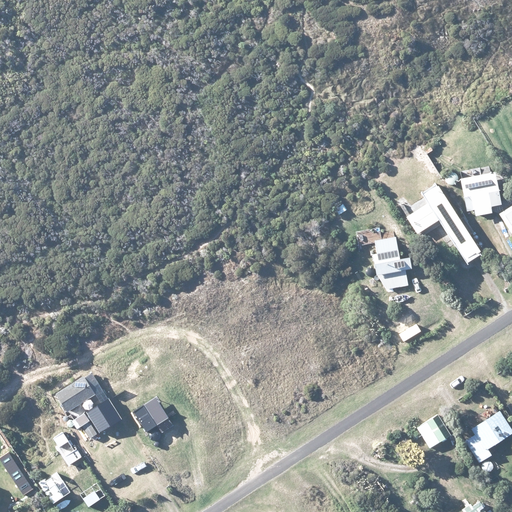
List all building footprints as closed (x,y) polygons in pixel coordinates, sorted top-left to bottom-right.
[(458,177),(464,209),(472,208),(473,214),(489,211),(488,204),(499,202),(493,170),(458,177)] [(457,180),(458,179),(458,178),(457,177),(457,175),(456,174),(455,173),(454,172),(453,172),(452,171),(451,171),(449,171),(448,171),(447,172),(446,172),(445,173),(444,174),(443,175),(443,177),(443,178),(443,179),(443,181),(443,182),(444,183),(445,184),(446,185),(447,185),(448,186),(449,186),(451,186),(452,186),(453,185),(454,185),(455,184),(456,183),(457,182),(457,180)] [(463,261),(477,252),(434,183),(420,192),(436,218),(463,261)] [(414,231),(436,218),(425,200),(403,214),(414,231)] [(511,201),(497,212),(511,235),(511,201)] [(338,213),(346,208),(342,203),(335,207),(338,213)] [(394,243),(369,248),(374,273),(385,288),(405,283),(402,268),(408,266),(406,255),(397,257),(394,243)] [(389,305),(381,288),(374,291),(382,309),(389,305)] [(67,410),(95,393),(94,391),(101,387),(92,372),(85,377),(84,375),(56,392),(67,410)] [(96,404),(103,415),(111,410),(104,398),(96,404)] [(486,447),(511,429),(497,408),(470,427),(473,433),(463,440),(478,462),(490,453),(486,447)] [(71,414),(81,430),(93,422),(89,415),(82,419),(77,410),(71,414)] [(416,426),(428,447),(449,434),(437,413),(416,426)] [(11,465),(18,475),(26,470),(18,460),(11,465)] [(26,495),(37,489),(33,482),(22,489),(26,495)] [(460,507),(463,511),(485,511),(478,500),(470,505),(468,503),(460,507)]
